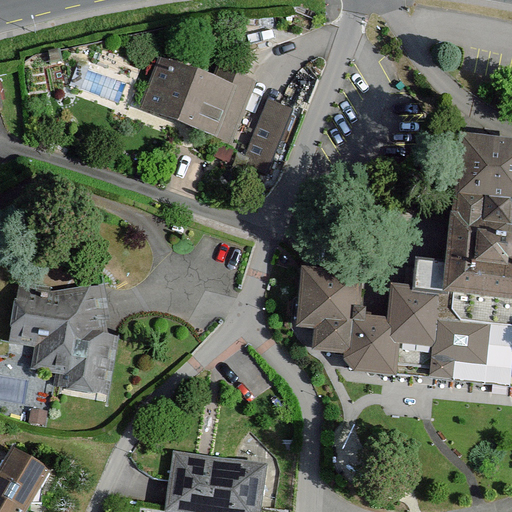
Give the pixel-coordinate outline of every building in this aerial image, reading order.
[(250,84),(217,72),(211,87),(160,67),(145,107),(228,140),(250,84)] [(292,113),(268,103),(243,165),(267,175),(292,113)] [(346,353),(345,361),(353,372),(511,387),(511,245),(508,242),(505,241),(506,228),(508,228),(511,203),(511,148),(461,144),(454,221),(452,221),(448,258),(442,257),(441,264),(413,261),(409,293),(392,292),(389,324),(362,322),(363,311),(353,310),(355,280),(302,275),(297,327),(317,329),(315,350),(346,353)] [(95,292),(69,296),(67,305),(44,301),(45,296),(21,292),(13,336),(42,341),(39,364),(63,368),(60,384),(99,391),(107,342),(98,340),(95,320),(99,319),(95,292)] [(46,425),(47,412),(31,411),(30,424),(46,425)] [(237,511),(254,511),(261,469),(158,454),(155,478),(172,481),(168,509),(185,511),(200,511),(201,502),(229,506),(229,511),(237,511)] [(0,511),(25,511),(25,506),(39,507),(39,488),(49,471),(33,461),(30,466),(10,455),(4,465),(0,462),(0,511)]
